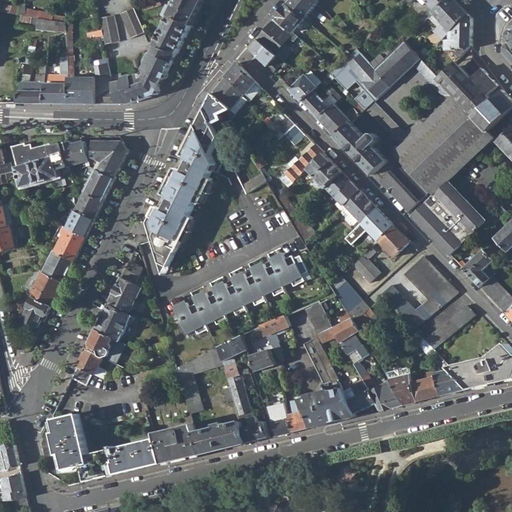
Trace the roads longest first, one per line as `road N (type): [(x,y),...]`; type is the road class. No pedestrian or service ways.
road 1 (residential): [(44,509),(511,395)]
road 2 (residential): [(511,332),(233,50)]
road 3 (residential): [(173,113),(22,418)]
road 4 (residential): [(173,113),(0,114)]
